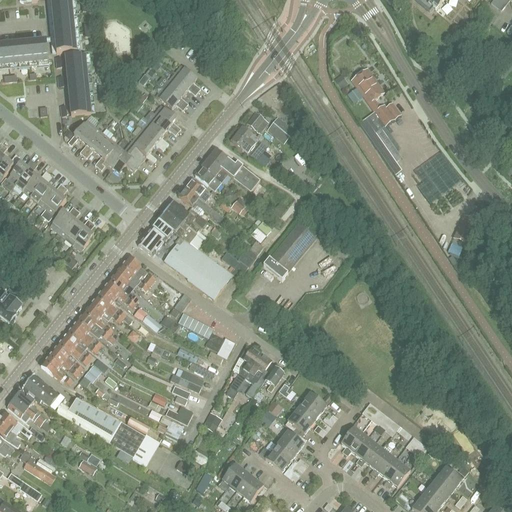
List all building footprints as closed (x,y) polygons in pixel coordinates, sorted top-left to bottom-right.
[(77,54),(71,0),(50,0),(56,56),(77,54)] [(415,0),(429,13),(433,9),(436,11),(443,2),(444,0),(456,0),(457,0),(460,3),(461,0),(415,0)] [(494,0),(490,6),(501,13),(510,0),(494,0)] [(46,44),(33,46),(17,47),(0,48),(0,69),(48,65),(47,61),(46,44)] [(91,116),(86,57),(65,58),(70,117),(91,116)] [(174,75),(198,94),(201,91),(193,85),(197,80),(181,67),(174,75)] [(364,99),(374,114),(380,109),(374,102),(384,94),(366,70),(351,82),(364,99)] [(198,94),(174,75),(168,83),(184,96),(188,92),(195,98),(198,94)] [(143,88),(149,80),(145,76),(138,84),(143,88)] [(184,96),(168,83),(162,90),(185,109),(188,106),(181,100),(184,96)] [(185,109),(162,90),(155,98),(171,111),(175,107),(182,113),(185,109)] [(133,110),(138,113),(143,107),(139,103),(133,110)] [(374,114),(384,128),(401,116),(392,104),(386,109),(384,106),(380,109),(374,114)] [(161,107),(154,115),(178,135),(181,131),(173,125),(177,120),(161,107)] [(380,131),(384,128),(374,114),(368,119),(365,121),(375,134),(378,132),(380,131)] [(154,115),(148,123),(164,136),(168,132),(175,138),(178,135),(154,115)] [(268,124),(256,115),(248,125),(260,134),(268,124)] [(272,126),(288,140),(294,132),(278,119),(272,126)] [(77,141),(81,144),(94,128),(86,122),(68,145),(71,148),(77,141)] [(148,123),(142,130),(166,149),(169,146),(161,140),(164,136),(148,123)] [(288,140),(272,126),(268,131),(284,145),(288,140)] [(102,134),(94,128),(81,144),(85,147),(79,155),(83,158),(102,134)] [(136,138),(152,151),(156,147),(163,153),(166,149),(142,130),(136,138)] [(244,130),(236,139),(235,137),(231,142),(232,144),(256,163),(267,151),(258,143),(259,142),(244,130)] [(109,141),(102,134),(83,158),(86,160),(92,153),(97,156),(109,141)] [(136,138),(130,146),(146,158),(145,159),(148,161),(149,160),(154,164),(156,161),(149,155),(152,151),(136,138)] [(94,167),(98,170),(101,165),(102,166),(104,163),(104,162),(117,147),(109,141),(97,156),(100,159),(94,167)] [(124,153),(125,167),(133,173),(145,159),(146,158),(130,146),(124,153)] [(119,175),(125,167),(124,153),(117,147),(104,162),(104,163),(119,175)] [(222,171),(228,176),(234,180),(251,194),(260,182),(237,164),(235,166),(216,151),(208,161),(222,171)] [(5,161),(0,167),(0,183),(19,161),(14,157),(9,164),(5,161)] [(222,171),(208,161),(202,169),(222,185),(228,176),(222,171)] [(14,188),(33,165),(30,162),(24,169),(19,165),(6,181),(14,188)] [(33,165),(14,188),(22,194),(35,178),(31,175),(36,167),(33,165)] [(195,178),(208,188),(215,193),(222,185),(202,169),(195,178)] [(282,170),(278,176),(304,192),(308,186),(282,170)] [(30,200),(48,177),(45,174),(39,182),(35,178),(22,194),(30,200)] [(37,206),(50,190),(45,187),(51,179),(48,177),(30,200),(37,206)] [(186,189),(199,200),(200,198),(205,202),(210,195),(192,181),(186,189)] [(45,212),(63,189),(60,187),(54,194),(50,190),(37,206),(45,212)] [(40,218),(48,224),(65,203),(61,200),(67,192),(63,189),(45,212),(40,218)] [(224,220),(199,200),(186,189),(179,198),(192,208),(190,210),(199,217),(203,211),(220,224),(224,220)] [(254,210),(258,205),(248,198),(244,202),(254,210)] [(3,201),(0,205),(0,206),(7,213),(12,207),(4,201),(4,202),(3,201)] [(231,209),(240,216),(247,206),(243,203),(242,204),(239,201),(231,209)] [(240,216),(231,209),(223,203),(220,208),(229,215),(233,211),(239,216),(240,216)] [(195,222),(190,217),(174,204),(167,213),(182,226),(183,225),(197,236),(199,233),(202,230),(208,224),(199,217),(195,222)] [(49,229),(57,236),(76,213),(72,210),(67,217),(62,213),(49,229)] [(79,215),(76,213),(57,236),(65,242),(68,238),(78,226),(73,222),(79,215)] [(182,226),(167,213),(160,222),(174,233),(183,240),(190,245),(192,242),(197,236),(183,225),(182,226)] [(259,232),(267,238),(276,228),(268,222),(263,218),(260,222),(262,224),(257,230),(259,232)] [(464,218),(453,240),(465,246),(475,224),(475,223),(464,218)] [(82,229),(78,226),(68,238),(65,242),(72,248),(91,225),(87,222),(82,229)] [(153,230),(138,248),(153,259),(155,256),(167,241),(167,242),(174,234),(159,222),(153,229),(153,230)] [(91,225),(72,248),(80,255),(93,239),(89,235),(94,228),(91,225)] [(269,261),(263,268),(282,283),(288,276),(287,275),(316,239),(300,226),(270,262),(269,261)] [(33,227),(28,234),(37,241),(39,239),(42,235),(33,227)] [(257,229),(251,236),(261,244),(267,238),(259,232),(257,230),(257,229)] [(45,243),(39,239),(37,241),(36,242),(42,247),(45,243)] [(177,248),(226,286),(233,277),(227,273),(198,251),(191,246),(190,247),(189,246),(190,245),(183,240),(177,248)] [(256,243),(250,250),(259,256),(264,249),(256,243)] [(30,244),(21,255),(46,276),(55,264),(30,244)] [(177,248),(166,264),(169,266),(189,282),(188,283),(214,302),(226,286),(177,248)] [(259,256),(250,250),(249,252),(247,250),(238,262),(248,270),(259,256)] [(227,273),(233,277),(239,282),(248,270),(238,262),(236,261),(227,254),(222,260),(231,267),(227,273)] [(68,256),(62,263),(72,271),(78,264),(68,256)] [(139,282),(142,278),(144,279),(147,275),(140,270),(141,269),(129,259),(121,268),(140,283),(139,282)] [(115,276),(127,286),(130,282),(137,287),(145,294),(148,290),(140,283),(121,268),(115,276)] [(46,279),(40,274),(39,276),(36,275),(31,282),(39,288),(46,279)] [(127,286),(115,276),(109,284),(136,306),(139,301),(131,295),(130,296),(124,290),(127,286)] [(140,283),(148,290),(155,281),(149,276),(142,284),(140,283)] [(136,306),(109,284),(102,292),(114,302),(118,297),(124,303),(132,310),(136,306)] [(19,300),(9,292),(0,303),(0,320),(9,327),(10,326),(13,326),(15,323),(15,319),(14,318),(21,310),(15,305),(19,300)] [(118,310),(118,311),(111,306),(114,302),(102,292),(96,300),(123,322),(126,317),(118,310)] [(183,296),(173,309),(181,315),(191,301),(183,296)] [(123,322),(96,300),(89,308),(101,318),(108,323),(112,319),(120,326),(123,322)] [(104,332),(102,331),(105,327),(98,322),(101,318),(89,308),(83,316),(102,331),(110,338),(113,333),(107,328),(104,332)] [(179,315),(173,311),(170,315),(176,319),(179,315)] [(185,325),(192,315),(188,312),(181,322),(185,325)] [(189,328),(196,318),(192,315),(185,325),(189,328)] [(102,331),(83,316),(76,324),(88,334),(96,340),(99,336),(107,342),(110,338),(102,331)] [(162,328),(148,317),(143,323),(157,335),(162,328)] [(161,326),(169,330),(174,324),(167,318),(161,326)] [(200,321),(196,318),(189,328),(193,331),(200,321)] [(193,331),(197,334),(204,324),(200,321),(193,331)] [(94,340),(93,341),(86,336),(88,334),(76,324),(72,330),(99,352),(102,347),(94,340)] [(169,330),(176,334),(181,327),(174,324),(169,330)] [(197,334),(201,337),(208,327),(204,324),(197,334)] [(206,340),(213,330),(208,327),(201,337),(206,340)] [(163,328),(159,334),(163,338),(168,332),(163,328)] [(99,352),(72,330),(67,336),(79,346),(81,343),(87,349),(96,356),(99,352)] [(79,346),(67,336),(62,342),(89,364),(93,359),(84,352),(85,351),(79,346)] [(209,342),(221,349),(225,342),(212,336),(209,342)] [(89,364),(62,342),(57,348),(69,357),(71,355),(78,360),(77,361),(86,368),(89,364)] [(221,349),(209,342),(206,348),(218,355),(221,349)] [(131,346),(127,351),(132,355),(136,350),(131,346)] [(166,360),(169,354),(155,347),(152,353),(166,360)] [(75,364),(74,365),(68,359),(69,357),(57,348),(52,354),(76,373),(80,375),(83,371),(75,364)] [(245,381),(262,356),(253,350),(244,363),(239,369),(243,372),(240,377),(239,376),(230,389),(231,389),(226,395),(227,397),(234,402),(238,394),(237,393),(245,381)] [(223,360),(211,353),(208,360),(220,366),(223,360)] [(76,373),(52,354),(48,359),(60,369),(62,367),(68,372),(76,379),(80,375),(76,373)] [(270,376),(265,372),(271,363),(262,356),(245,381),(252,386),(246,396),(252,400),(265,383),(270,376)] [(65,377),(64,378),(57,372),(60,369),(48,359),(41,368),(52,378),(53,377),(60,383),(62,385),(64,383),(70,388),(73,384),(67,379),(65,377)] [(126,367),(118,360),(115,364),(123,371),(126,367)] [(219,369),(200,360),(197,367),(216,375),(219,369)] [(194,373),(212,382),(215,375),(192,364),(189,371),(194,373)] [(102,374),(94,367),(89,373),(97,379),(102,374)] [(267,392),(271,395),(284,376),(274,370),(270,376),(265,383),(271,386),(267,392)] [(92,385),(97,379),(89,373),(84,379),(92,385)] [(180,379),(202,389),(205,383),(183,373),(180,379)] [(77,400),(71,411),(63,406),(65,402),(39,381),(40,379),(35,375),(22,391),(39,405),(73,424),(89,433),(89,434),(109,446),(133,460),(132,461),(146,469),(160,445),(146,437),(145,439),(121,425),(122,424),(77,400)] [(105,384),(113,390),(117,386),(109,379),(105,384)] [(202,389),(180,379),(177,386),(186,390),(199,396),(202,389)] [(284,386),(279,393),(286,399),(289,396),(286,393),(288,389),(284,386)] [(172,395),(187,402),(190,395),(175,388),(172,395)] [(118,404),(105,396),(105,395),(99,390),(95,394),(102,399),(108,403),(107,403),(116,408),(118,404)] [(38,415),(38,414),(31,409),(35,404),(21,393),(14,401),(45,426),(47,424),(49,421),(48,420),(47,420),(39,413),(38,415)] [(258,393),(252,401),(258,405),(264,398),(258,393)] [(304,402),(321,416),(327,408),(310,395),(304,402)] [(155,396),(152,402),(164,408),(167,402),(155,396)] [(177,398),(175,403),(185,408),(187,403),(177,398)] [(26,424),(30,419),(33,421),(32,422),(34,423),(34,424),(40,429),(41,428),(48,433),(52,428),(47,424),(45,426),(14,401),(8,410),(26,424)] [(299,409),(316,422),(321,416),(304,402),(299,409)] [(158,407),(151,403),(149,408),(156,412),(158,407)] [(282,410),(273,403),(267,411),(276,418),(282,410)] [(371,422),(379,413),(370,405),(362,415),(371,422)] [(293,416),(310,429),(316,422),(299,409),(293,416)] [(187,428),(190,422),(168,411),(166,417),(187,428)] [(162,416),(152,412),(149,419),(158,423),(162,416)] [(378,428),(386,418),(379,413),(371,422),(378,428)] [(23,428),(17,424),(16,425),(3,415),(0,419),(0,425),(16,438),(20,433),(29,440),(31,436),(32,435),(29,433),(23,428)] [(222,421),(210,415),(203,428),(215,434),(222,421)] [(296,430),(304,436),(310,429),(293,416),(288,423),(285,426),(293,433),(296,430)] [(385,433),(393,423),(386,418),(378,428),(385,433)] [(150,429),(141,424),(132,419),(128,427),(146,437),(150,429)] [(160,423),(163,424),(170,428),(173,424),(163,419),(160,423)] [(334,425),(326,419),(323,422),(331,428),(334,425)] [(392,438),(397,432),(400,429),(393,423),(385,433),(392,438)] [(85,439),(89,433),(73,424),(69,430),(85,439)] [(16,438),(0,425),(0,436),(11,445),(17,450),(21,445),(15,440),(16,438)] [(159,426),(157,431),(165,435),(166,436),(169,431),(167,430),(159,426)] [(314,432),(318,436),(323,439),(326,434),(318,428),(314,432)] [(32,435),(31,436),(42,444),(46,438),(32,429),(29,433),(32,435)] [(344,456),(361,435),(354,429),(341,446),(345,450),(342,454),(344,456)] [(296,440),(288,433),(282,440),(298,454),(304,446),(306,443),(299,437),(296,440)] [(406,434),(403,438),(408,442),(411,438),(406,434)] [(361,435),(344,456),(347,458),(350,454),(355,457),(368,440),(361,435)] [(0,454),(5,459),(7,456),(10,458),(14,452),(0,440),(0,454)] [(276,447),(293,460),(298,454),(282,440),(276,447)] [(356,465),(358,467),(375,446),(368,440),(355,457),(359,460),(356,465)] [(413,440),(411,443),(406,449),(413,455),(418,448),(420,445),(413,440)] [(420,445),(418,448),(413,455),(420,460),(428,451),(420,445)] [(382,451),(375,446),(358,467),(361,469),(364,464),(369,468),(382,451)] [(271,454),(288,467),(293,460),(276,447),(271,454)] [(271,454),(270,455),(264,450),(259,456),(282,475),(288,467),(271,454)] [(434,461),(439,455),(433,450),(428,456),(434,461)] [(370,476),(372,478),(389,456),(382,451),(369,468),(373,471),(370,476)] [(194,452),(189,460),(202,468),(204,469),(205,468),(209,461),(196,453),(194,452)] [(29,463),(32,458),(24,453),(19,461),(27,466),(24,470),(51,488),(56,480),(46,473),(29,463)] [(98,460),(91,456),(87,464),(93,467),(98,460)] [(396,462),(389,456),(372,478),(375,480),(378,475),(383,479),(396,462)] [(54,469),(40,460),(36,466),(51,475),(54,469)] [(300,461),(298,464),(306,470),(308,467),(300,461)] [(97,471),(83,462),(79,469),(93,477),(97,471)] [(403,467),(396,462),(383,479),(387,482),(384,486),(386,488),(403,467)] [(181,463),(176,471),(187,477),(192,470),(181,463)] [(242,472),(235,466),(232,464),(226,471),(229,474),(222,482),(229,488),(242,472)] [(306,470),(298,464),(295,467),(303,473),(306,470)] [(456,490),(462,483),(461,482),(464,479),(458,474),(447,466),(439,476),(456,490)] [(403,467),(386,488),(389,490),(392,486),(397,490),(410,473),(403,467)] [(463,468),(458,474),(464,479),(469,474),(463,468)] [(236,494),(249,477),(242,472),(229,488),(236,494)] [(31,489),(17,479),(11,475),(8,480),(20,489),(19,491),(27,496),(37,503),(42,496),(31,489)] [(205,475),(196,492),(203,496),(212,479),(205,475)] [(294,476),(290,481),(294,484),(298,480),(294,476)] [(434,483),(451,497),(456,490),(439,476),(434,483)] [(249,477),(236,494),(243,499),(256,483),(249,477)] [(243,499),(250,505),(257,496),(260,499),(266,491),(264,488),(256,483),(243,499)] [(428,490),(445,503),(451,497),(434,483),(428,490)] [(445,503),(428,490),(423,497),(440,510),(445,503)] [(438,511),(440,510),(423,497),(418,503),(428,511),(438,511)] [(18,511),(0,498),(0,511),(18,511)] [(428,511),(418,503),(412,511),(413,511),(428,511)]
